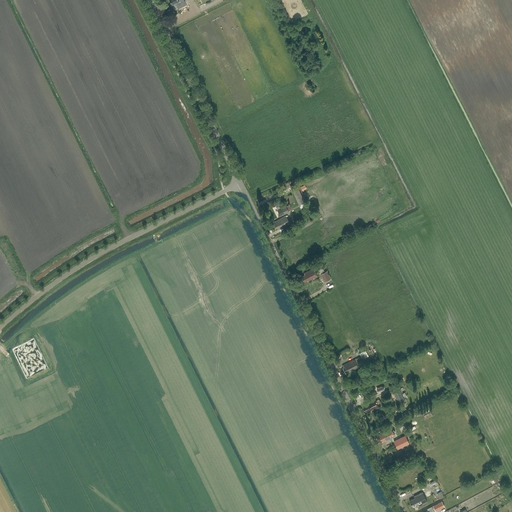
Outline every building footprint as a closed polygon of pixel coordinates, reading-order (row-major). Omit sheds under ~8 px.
[(178,9),(187,5),(183,0),(169,0),(172,5),(175,3),(178,9)] [(299,205),(305,203),(296,183),(290,186),(299,205)] [(285,213),(289,212),(286,207),(283,208),(278,210),(281,215),(285,213)] [(278,230),(290,224),(289,223),(291,222),(289,220),(288,221),(286,216),(274,222),(275,224),(274,224),(276,229),(277,228),(278,230)] [(311,280),(317,277),(313,269),(304,273),(305,275),(300,278),(302,283),(307,280),(308,281),(311,280)] [(324,282),(331,279),(327,272),(321,275),(324,282)] [(346,374),(360,367),(367,364),(365,358),(368,356),(365,350),(359,353),(360,357),(355,359),(343,366),(344,367),(343,368),(346,374)] [(400,391),(395,393),(400,404),(405,401),(400,391)] [(377,404),(380,403),(379,400),(376,401),(375,399),(368,403),(363,406),(364,407),(363,407),(365,412),(367,411),(367,412),(375,409),(378,408),(377,404)] [(381,443),(394,436),(391,429),(386,431),(384,428),(382,429),(384,432),(377,435),(381,443)] [(409,443),(405,436),(394,441),(397,449),(409,443)] [(419,507),(427,502),(422,492),(414,497),(415,498),(409,501),(413,507),(418,505),(419,507)] [(436,511),(444,507),(442,502),(433,506),(436,511)]
